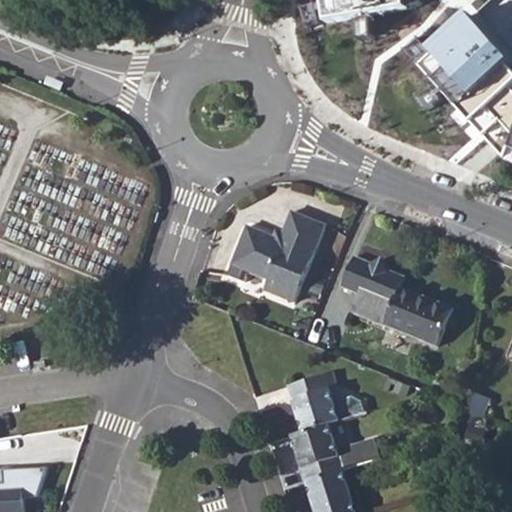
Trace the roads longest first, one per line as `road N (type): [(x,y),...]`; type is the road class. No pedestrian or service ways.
road 1 (secondary): [(511,229),(276,132)]
road 2 (residential): [(204,167),(133,377)]
road 3 (residential): [(133,377),(204,399),(230,426),(259,511)]
road 4 (secondary): [(170,92),(0,28)]
road 5 (residential): [(133,377),(87,511)]
road 6 (residential): [(0,392),(133,377)]
